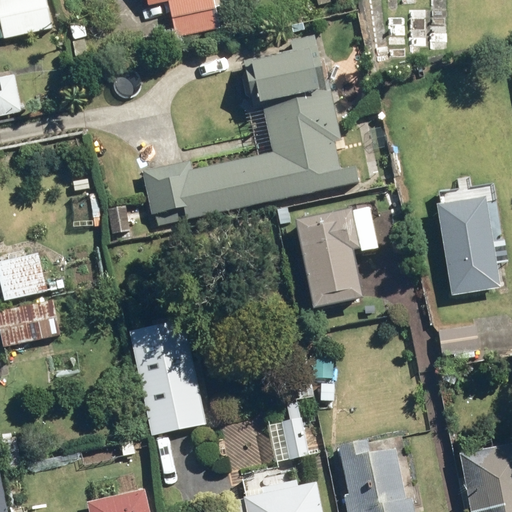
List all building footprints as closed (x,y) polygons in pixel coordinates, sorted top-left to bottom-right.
[(0,0),(0,27),(2,39),(51,30),(45,0),(0,0)] [(145,0),(147,7),(167,3),(174,39),(219,29),(212,0),(145,0)] [(183,209),(185,220),(358,184),(348,140),(340,141),(327,80),(324,81),(314,37),(288,42),(290,52),(242,62),(251,107),(261,105),(271,153),(188,171),(187,163),(141,173),(150,216),(183,209)] [(0,118),(22,114),(14,76),(0,78),(0,118)] [(436,206),(451,297),(499,289),(484,198),(436,206)] [(133,237),(125,209),(102,215),(109,243),(133,237)] [(294,221),(313,309),(363,299),(353,253),(361,251),(353,209),(294,221)] [(0,259),(0,291),(2,300),(44,292),(36,252),(0,259)] [(419,261),(424,282),(438,279),(433,257),(419,261)] [(0,311),(0,343),(1,348),(60,337),(53,301),(0,311)] [(125,332),(149,432),(205,418),(181,318),(125,332)] [(435,331),(439,356),(478,351),(474,325),(435,331)] [(278,423),(286,460),(306,456),(299,419),(278,423)] [(337,444),(350,511),(413,511),(411,498),(404,499),(394,449),(366,454),(363,439),(337,444)] [(511,511),(511,442),(458,453),(469,511),(511,511)] [(323,511),(318,484),(232,500),(234,511),(323,511)] [(85,501),(86,511),(148,511),(143,489),(85,501)]
